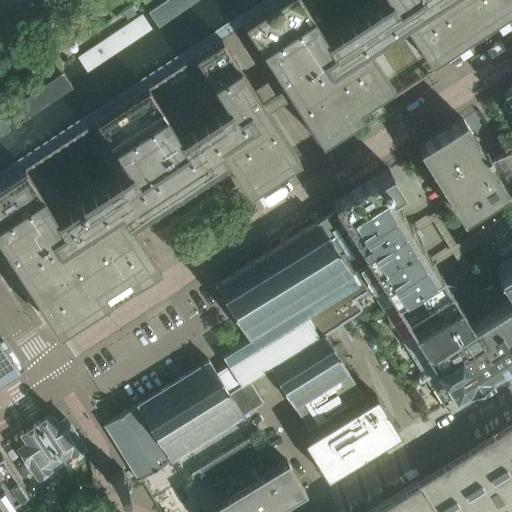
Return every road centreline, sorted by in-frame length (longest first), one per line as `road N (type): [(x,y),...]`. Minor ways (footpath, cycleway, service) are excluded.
road 1 (residential): [(511,58),(44,365)]
road 2 (residential): [(317,511),(511,397)]
